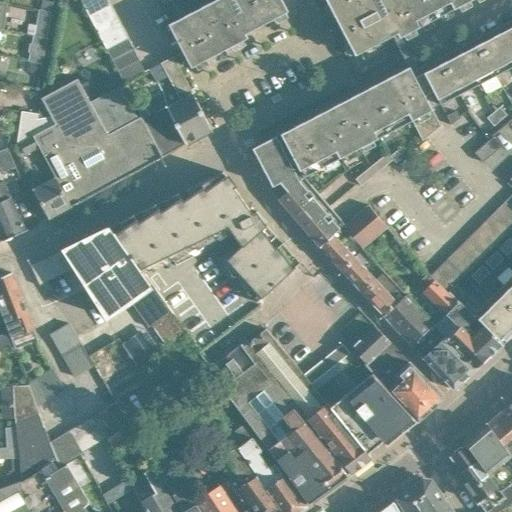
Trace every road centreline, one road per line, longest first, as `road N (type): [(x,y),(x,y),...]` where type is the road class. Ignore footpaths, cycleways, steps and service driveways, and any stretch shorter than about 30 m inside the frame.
road 1 (residential): [(0,257),(227,151)]
road 2 (residential): [(320,260),(301,248),(227,151)]
road 3 (residential): [(227,151),(345,88)]
road 4 (residential): [(511,2),(404,57)]
